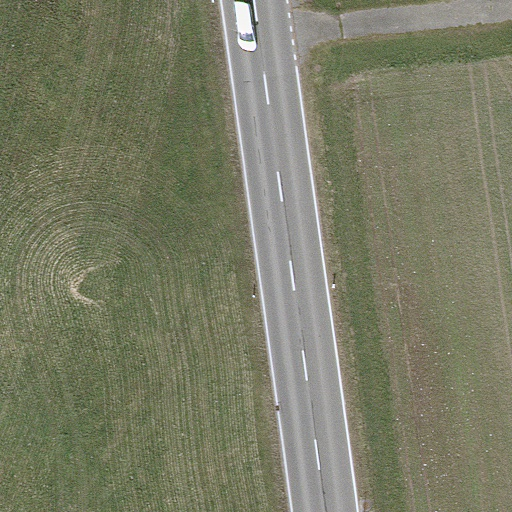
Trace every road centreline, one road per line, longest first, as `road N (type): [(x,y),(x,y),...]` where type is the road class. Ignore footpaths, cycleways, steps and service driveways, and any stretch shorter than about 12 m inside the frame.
road 1 (secondary): [(251,0),(321,511)]
road 2 (track): [(511,12),(255,34)]
